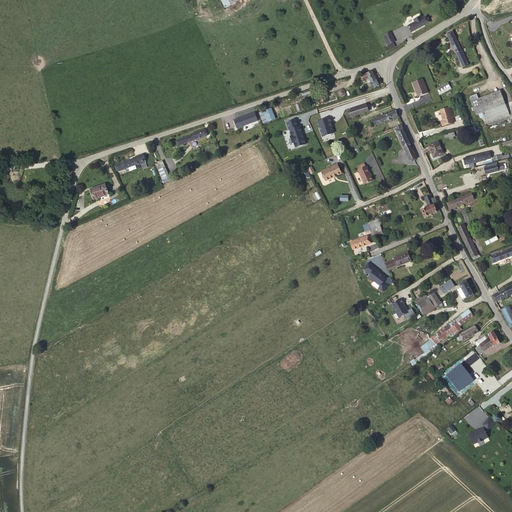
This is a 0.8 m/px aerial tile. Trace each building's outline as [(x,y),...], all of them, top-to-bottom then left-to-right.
[(245,0),(216,0),(223,12),(245,0)] [(427,15),(422,17),(420,14),(414,17),(416,21),(408,25),(412,31),(430,21),(427,15)] [(452,31),(446,33),(463,67),(468,65),(452,31)] [(383,36),(388,44),(395,41),(390,32),(383,36)] [(370,77),(365,79),(365,80),(360,82),(362,86),(367,84),(368,86),(365,87),(366,92),(370,90),(371,92),(376,90),(373,84),(375,84),(372,77),(370,77)] [(417,100),(427,97),(422,82),(412,86),(417,100)] [(438,92),(440,96),(451,90),(449,86),(438,92)] [(442,99),(453,93),(451,90),(440,96),(442,99)] [(480,117),(507,107),(501,93),(479,102),(472,104),(477,118),(480,117)] [(486,123),(509,113),(507,107),(480,117),(481,120),(484,119),(486,123)] [(371,114),(369,108),(350,113),(352,120),(371,114)] [(398,118),(396,111),(373,118),(375,125),(398,118)] [(452,122),(449,112),(440,116),(443,125),(441,126),(443,131),(455,127),(454,121),(452,122)] [(274,123),(270,113),(263,115),(268,126),(274,123)] [(510,115),(509,113),(486,123),(486,124),(510,115)] [(511,118),(510,115),(486,124),(487,127),(511,118)] [(250,120),(238,123),(241,131),(253,127),(252,127),(250,120)] [(241,131),(238,123),(233,125),(235,133),(241,131)] [(409,141),(401,125),(395,128),(402,142),(411,161),(417,158),(409,141)] [(205,141),(203,135),(189,140),(189,141),(173,147),(175,152),(205,141)] [(499,147),(511,142),(511,139),(498,143),(499,147)] [(443,153),(437,141),(429,145),(434,156),(443,153)] [(469,171),(473,170),(471,165),(488,160),(486,153),(461,162),(463,168),(467,167),(469,171)] [(143,166),(141,159),(111,170),(113,176),(143,166)] [(164,170),(162,164),(154,167),(157,173),(164,170)] [(337,164),(321,171),(325,180),(333,176),(333,177),(338,175),(337,174),(341,172),(337,164)] [(373,183),(365,170),(364,170),(358,174),(357,174),(364,188),(373,183)] [(481,173),(478,174),(479,179),(492,175),(490,170),(489,170),(481,173)] [(159,181),(161,186),(168,184),(165,178),(159,181)] [(110,196),(107,187),(92,192),(95,202),(101,200),(100,199),(110,196)] [(473,198),(471,193),(448,203),(450,209),(473,198)] [(437,212),(431,196),(425,199),(428,207),(421,209),(424,217),(437,212)] [(383,233),(378,219),(368,223),(373,237),(383,233)] [(472,257),(479,254),(464,224),(457,227),(472,257)] [(350,242),(352,249),(370,242),(368,235),(350,242)] [(511,254),(511,249),(511,248),(488,257),(491,263),(511,254)] [(408,252),(393,257),(394,259),(385,262),(387,268),(396,265),(396,266),(411,261),(408,252)] [(385,282),(388,279),(369,263),(363,270),(370,276),(368,278),(380,287),(379,289),(383,293),(390,285),(385,282)] [(454,286),(451,280),(440,286),(443,293),(454,286)] [(473,293),(466,281),(459,284),(466,297),(473,293)] [(511,285),(492,295),(496,303),(511,293),(511,285)] [(429,294),(416,303),(424,316),(441,305),(434,294),(430,296),(429,294)] [(403,304),(400,300),(391,305),(399,319),(408,313),(403,305),(403,304)] [(510,327),(511,326),(511,310),(509,305),(501,309),(510,327)] [(455,328),(458,330),(471,320),(466,314),(453,324),(455,328)] [(453,324),(431,340),(434,344),(455,328),(453,324)] [(475,325),(459,334),(463,341),(479,332),(475,325)] [(433,348),(458,330),(455,328),(434,344),(431,340),(429,342),(433,348)] [(501,342),(494,331),(489,334),(495,345),(501,342)] [(492,343),(487,338),(476,348),(481,354),(492,343)] [(432,383),(438,377),(430,370),(424,376),(432,383)] [(483,425),(467,431),(472,444),(488,437),(483,425)] [(451,435),(456,431),(452,426),(447,431),(451,435)]
